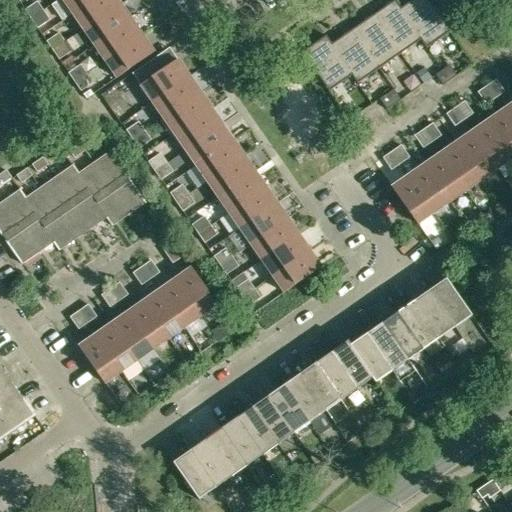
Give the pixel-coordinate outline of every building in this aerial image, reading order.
[(63,0),(73,14),(92,0),(63,0)] [(122,4),(119,0),(92,0),(73,14),(84,30),(122,4)] [(386,7),(373,15),(400,54),(420,40),(421,40),(399,9),(400,9),(394,0),(390,4),(386,7)] [(426,49),(450,32),(437,14),(437,13),(434,9),(427,0),(412,0),(400,9),(399,9),(421,40),(420,40),(426,49)] [(25,10),(32,19),(43,11),(37,1),(25,10)] [(122,4),(84,30),(95,46),(133,20),(122,4)] [(49,20),(43,11),(32,19),(38,28),(49,20)] [(364,21),(352,30),(379,69),(400,54),(373,15),(369,18),(364,21)] [(144,36),(133,20),(95,46),(106,62),(144,36)] [(352,30),(348,33),(343,36),(331,44),(331,45),(352,76),(351,76),(357,84),(379,69),(352,30)] [(58,33),(47,41),(53,50),(65,42),(58,33)] [(144,36),(106,62),(118,78),(155,52),(144,36)] [(329,92),(351,76),(352,76),(331,45),(331,44),(326,36),(301,53),(315,73),(329,92)] [(53,50),(60,59),(71,51),(65,42),(53,50)] [(141,87),(152,103),(189,77),(178,61),(141,87)] [(81,65),(69,73),(76,82),(87,74),(81,65)] [(449,65),(442,70),(449,81),(456,76),(449,65)] [(424,84),(431,78),(424,68),(416,74),(424,84)] [(449,81),(442,70),(435,75),(442,86),(449,81)] [(87,74),(76,82),(82,91),(93,83),(87,74)] [(200,92),(189,77),(152,103),(163,118),(200,92)] [(487,87),(495,99),(504,93),(496,80),(487,87)] [(478,93),(486,105),(495,99),(487,87),(478,93)] [(393,105),(400,100),(393,90),(386,95),(393,105)] [(163,118),(174,134),(211,108),(200,92),(163,118)] [(393,105),(386,95),(379,100),(386,110),(393,105)] [(464,102),(455,109),(464,121),(473,114),(464,102)] [(349,121),(356,116),(349,105),(341,110),(349,121)] [(174,134),(185,150),(222,124),(211,108),(174,134)] [(455,127),(464,121),(455,109),(446,115),(455,127)] [(488,121),(511,155),(511,121),(504,110),(488,121)] [(472,132),(498,169),(511,158),(511,155),(488,121),(472,132)] [(126,130),(132,139),(144,131),(138,122),(126,130)] [(185,150),(195,165),(233,139),(222,124),(185,150)] [(433,124),(424,131),(432,143),(441,137),(433,124)] [(150,140),(144,131),(132,139),(138,148),(150,140)] [(432,143),(424,131),(415,137),(423,149),(432,143)] [(97,132),(87,140),(92,147),(102,140),(97,132)] [(456,143),(482,180),(498,169),(472,132),(456,143)] [(207,181),(244,155),(233,139),(195,165),(207,181)] [(456,143),(440,155),(466,191),(482,180),(456,143)] [(75,158),(79,156),(86,151),(81,144),(70,151),(75,158)] [(59,145),(49,152),(54,159),(64,152),(59,145)] [(392,153),(400,165),(409,159),(401,146),(392,153)] [(110,152),(94,163),(130,214),(146,203),(110,152)] [(383,159),(391,171),(400,165),(392,153),(383,159)] [(148,162),(154,171),(166,163),(160,154),(148,162)] [(207,181),(218,197),(255,171),(244,155),(207,181)] [(466,191),(440,155),(424,166),(450,202),(466,191)] [(48,163),(43,156),(32,163),(37,171),(48,163)] [(112,227),(130,214),(94,163),(78,174),(77,174),(107,218),(106,218),(112,227)] [(172,172),(166,163),(154,171),(160,180),(172,172)] [(92,228),(106,218),(107,218),(77,174),(78,174),(72,166),(57,177),(92,228)] [(424,166),(408,177),(434,213),(450,202),(424,166)] [(32,174),(27,167),(16,174),(22,182),(32,174)] [(6,170),(0,174),(0,183),(1,185),(11,177),(6,170)] [(218,197),(229,213),(266,187),(255,171),(218,197)] [(75,239),(92,228),(57,177),(41,188),(75,239)] [(408,177),(392,188),(418,225),(434,213),(408,177)] [(170,194),(176,203),(188,194),(182,185),(170,194)] [(240,229),(278,203),(266,187),(229,213),(240,229)] [(54,243),(53,243),(59,251),(75,239),(41,188),(25,199),(24,199),(54,243)] [(37,254),(53,243),(54,243),(24,199),(25,199),(19,190),(4,201),(37,254)] [(194,203),(188,194),(176,203),(182,211),(194,203)] [(0,233),(21,265),(37,254),(4,201),(0,203),(0,233)] [(240,229),(251,245),(289,219),(278,203),(240,229)] [(193,226),(199,235),(211,227),(205,218),(193,226)] [(300,235),(289,219),(251,245),(263,262),(300,235)] [(217,236),(211,227),(199,235),(205,244),(217,236)] [(263,262),(274,278),(311,251),(300,235),(263,262)] [(438,238),(431,242),(436,250),(442,245),(438,238)] [(173,263),(182,256),(174,244),(164,251),(173,263)] [(215,257),(221,266),(233,258),(227,249),(215,257)] [(322,267),(311,251),(274,278),(285,293),(322,267)] [(228,275),(239,268),(233,258),(221,266),(228,275)] [(142,266),(150,279),(159,272),(151,260),(142,266)] [(150,279),(142,266),(133,273),(141,285),(150,279)] [(175,279),(201,317),(217,305),(191,268),(175,279)] [(159,290),(185,328),(201,317),(175,279),(159,290)] [(447,279),(430,291),(456,328),(473,316),(447,279)] [(237,289),(243,298),(255,290),(249,281),(237,289)] [(127,295),(119,282),(110,289),(118,301),(127,295)] [(118,301),(110,289),(101,295),(109,307),(118,301)] [(159,290),(143,301),(169,339),(185,328),(159,290)] [(255,290),(243,298),(249,308),(261,300),(255,290)] [(415,302),(440,339),(456,328),(430,291),(415,302)] [(143,301),(127,312),(153,350),(169,339),(143,301)] [(399,313),(424,350),(440,339),(415,302),(399,313)] [(78,311),(87,323),(96,317),(87,304),(78,311)] [(70,317),(78,329),(87,323),(78,311),(70,317)] [(153,350),(127,312),(111,323),(137,361),(153,350)] [(383,324),(409,361),(424,350),(399,313),(383,324)] [(137,361),(111,323),(95,334),(121,372),(137,361)] [(367,335),(393,372),(409,361),(383,324),(367,335)] [(95,334),(78,346),(104,384),(121,372),(95,334)] [(367,335),(352,345),(351,346),(377,383),(393,372),(367,335)] [(331,352),(358,390),(373,379),(376,383),(377,383),(351,346),(352,345),(349,341),(331,352)] [(358,390),(331,352),(316,363),(342,401),(358,390)] [(300,374),(326,412),(342,401),(316,363),(300,374)] [(0,370),(0,392),(13,383),(3,369),(0,370)] [(284,385),(310,423),(326,412),(300,374),(284,385)] [(0,392),(0,416),(24,400),(13,383),(0,392)] [(310,423),(284,385),(268,396),(294,434),(310,423)] [(253,407),(279,445),(294,434),(268,396),(253,407)] [(0,441),(36,416),(24,400),(0,416),(0,441)] [(237,418),(263,456),(279,445),(253,407),(237,418)] [(237,418),(221,429),(247,467),(263,456),(237,418)] [(205,440),(231,478),(247,467),(221,429),(205,440)] [(205,440),(189,451),(215,488),(231,478),(205,440)] [(215,488),(189,451),(173,463),(199,500),(215,488)] [(493,480),(477,492),(482,500),(488,496),(490,499),(500,492),(493,480)] [(460,503),(447,511),(465,511),(466,511),(460,503)]
